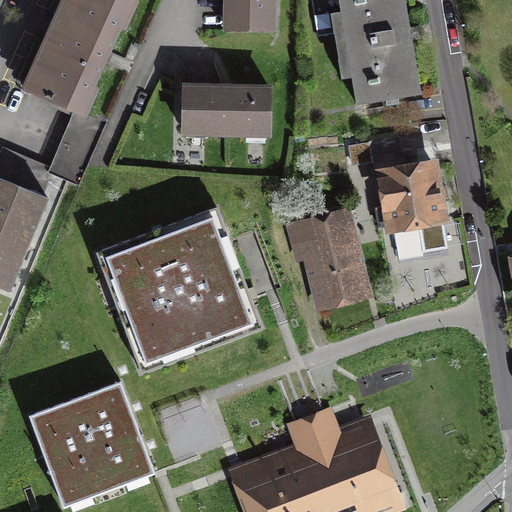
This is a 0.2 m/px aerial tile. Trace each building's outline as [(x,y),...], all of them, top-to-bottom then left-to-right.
[(135,2),(131,0),(68,0),(57,26),(62,28),(56,42),(51,40),(29,89),(83,114),(84,114),(96,89),(91,87),(119,25),(123,27),(135,2)] [(228,0),(228,29),(271,29),(271,0),(228,0)] [(311,0),(318,36),(345,31),(357,105),(421,94),(412,39),(410,39),(408,29),(410,28),(405,0),(311,0)] [(221,89),(185,88),(184,131),(269,132),(270,89),(234,89),(234,87),(221,87),(221,89)] [(65,141),(51,173),(78,185),(105,123),(84,114),(83,114),(76,129),(73,128),(67,142),(65,141)] [(376,176),(382,175),(387,205),(376,207),(379,227),(391,226),(391,228),(394,227),(397,244),(421,240),(423,252),(448,248),(439,198),(447,197),(445,186),(437,187),(434,164),(405,169),(399,136),(370,141),(370,143),(350,146),(353,164),(373,161),(376,176)] [(51,173),(1,152),(0,154),(0,315),(3,317),(12,291),(9,290),(46,198),(42,196),(51,173)] [(119,311),(142,373),(165,364),(160,350),(234,322),(240,336),(263,327),(217,206),(96,252),(106,279),(121,274),(133,306),(119,311)] [(305,220),(291,223),(299,255),(312,253),(324,301),(361,291),(342,217),(337,218),(336,214),(324,216),(326,221),(307,226),(305,220)] [(29,415),(64,506),(155,472),(121,381),(29,415)] [(347,511),(393,495),(370,433),(247,480),(259,511),(347,511)]
